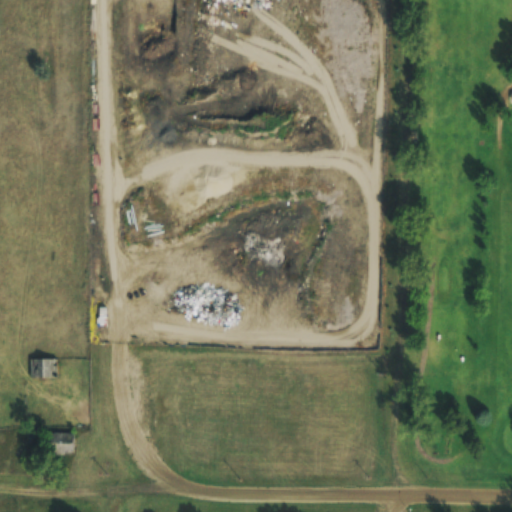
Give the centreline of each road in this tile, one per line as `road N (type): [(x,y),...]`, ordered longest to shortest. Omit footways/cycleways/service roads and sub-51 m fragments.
road 1 (residential): [(511,511),(188,504),(156,490),(136,468)]
road 2 (residential): [(119,350),(125,437),(136,468)]
